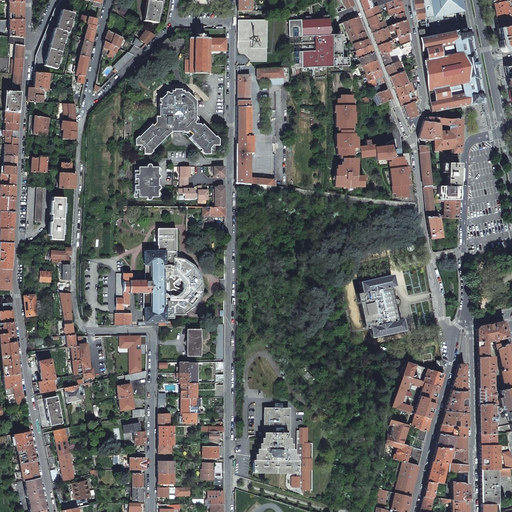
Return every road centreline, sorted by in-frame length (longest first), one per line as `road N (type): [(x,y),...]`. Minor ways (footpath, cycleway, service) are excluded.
road 1 (residential): [(230,20),(227,511)]
road 2 (residential): [(84,110),(72,293),(84,330),(150,331),(150,511)]
road 3 (residential): [(30,49),(16,296),(51,511)]
road 4 (residential): [(503,132),(466,147),(461,251),(468,319)]
road 5 (residential): [(410,142),(441,318),(455,333)]
road 6 (residential): [(468,319),(474,511)]
road 7 (residential): [(410,511),(455,333)]
road 8 (residential): [(354,0),(410,142)]
road 9 (residential): [(405,0),(423,107),(410,142)]
road 10 (residential): [(172,19),(84,110)]
